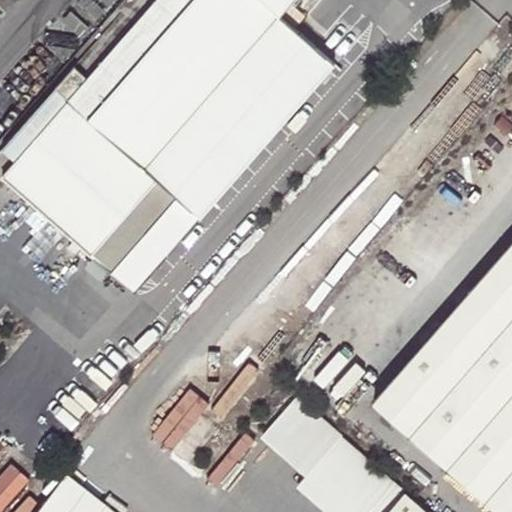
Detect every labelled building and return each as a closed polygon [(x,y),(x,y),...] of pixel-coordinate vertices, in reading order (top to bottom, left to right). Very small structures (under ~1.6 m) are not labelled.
[(17,158),(3,174),(135,291),(155,269),(170,281),(194,252),(193,251),(213,228),(200,216),(327,72),(335,78),(342,70),(279,15),(291,0),(157,0),(90,76),(89,77),(17,158)] [(3,147),(17,158),(89,77),(90,76),(76,64),(75,65),(3,147)] [(511,242),(474,286),(511,319),(511,242)] [(359,305),(371,316),(391,293),(380,283),(359,305)] [(501,511),(511,511),(511,319),(474,286),(372,402),(501,511)] [(193,384),(156,431),(176,447),(213,400),(193,384)] [(311,477),(344,439),(299,399),(265,437),(311,477)] [(218,483),(262,434),(252,425),(209,475),(218,483)] [(344,439),(311,477),(335,498),(368,461),(344,439)] [(15,460),(0,476),(0,511),(34,477),(15,460)] [(368,461),(335,498),(350,511),(371,511),(395,485),(368,461)] [(129,511),(70,469),(38,511),(129,511)] [(390,511),(426,511),(406,494),(390,511)]
